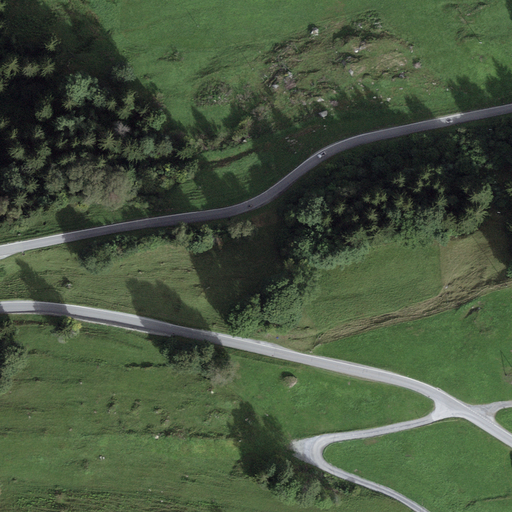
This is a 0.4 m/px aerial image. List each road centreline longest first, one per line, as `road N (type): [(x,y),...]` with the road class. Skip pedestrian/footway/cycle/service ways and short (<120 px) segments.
road 1 (tertiary): [(0,250),(234,210),(332,149),(511,108)]
road 2 (tertiary): [(511,443),(405,382),(74,311),(0,308)]
road 3 (track): [(423,511),(326,467),(316,452),(326,440),(429,418),(451,404)]
